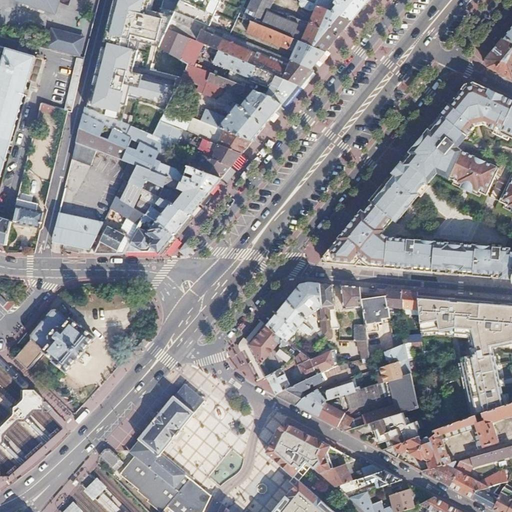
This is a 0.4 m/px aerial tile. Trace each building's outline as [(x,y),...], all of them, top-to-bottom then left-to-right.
[(8,0),(53,14),(56,2),(57,0),(8,0)] [(252,0),(243,19),(325,52),(351,20),(303,0),(252,0)] [(303,0),(351,20),(368,0),(339,0),(341,1),(337,6),(329,0),(303,0)] [(173,20),(168,31),(202,44),(207,47),(298,85),(311,69),(291,61),(176,14),(173,20)] [(243,19),(243,23),(242,25),(250,27),(247,33),(295,53),(291,61),(311,69),(325,52),(243,19)] [(511,27),(502,38),(511,42),(511,27)] [(82,36),(48,28),(42,47),(76,56),(82,36)] [(160,48),(159,49),(192,66),(202,44),(168,31),(160,48)] [(494,48),(485,59),(486,63),(487,67),(511,78),(511,42),(502,38),(494,48)] [(0,78),(8,50),(0,47),(0,78)] [(207,47),(205,52),(216,57),(213,63),(239,74),(239,76),(288,97),(298,85),(207,47)] [(0,78),(0,90),(24,98),(36,58),(8,50),(0,78)] [(74,57),(62,111),(66,110),(69,112),(81,58),(74,57)] [(192,66),(185,72),(182,79),(205,88),(203,94),(213,98),(220,97),(221,94),(223,95),(226,90),(240,96),(239,98),(246,101),(241,106),(239,105),(234,103),(230,107),(228,105),(223,110),(229,115),(227,118),(206,110),(201,121),(225,131),(252,141),(256,137),(282,105),(273,98),(192,66)] [(465,85),(322,261),(324,265),(472,278),(511,282),(511,279),(511,100),(473,83),(465,85)] [(0,243),(6,245),(11,222),(0,218),(0,176),(24,98),(0,90),(0,243)] [(43,105),(41,112),(51,114),(53,108),(43,105)] [(85,107),(83,115),(126,136),(131,127),(85,107)] [(150,112),(140,131),(150,134),(148,138),(161,144),(162,142),(170,145),(172,143),(153,136),(159,124),(160,121),(162,118),(150,112)] [(162,118),(160,121),(167,124),(188,132),(207,140),(242,154),(252,141),(225,131),(223,135),(165,112),(162,118)] [(83,115),(77,143),(97,151),(131,163),(138,166),(158,174),(161,165),(161,163),(155,161),(158,152),(166,156),(170,145),(162,142),(161,144),(148,138),(150,134),(140,131),(131,127),(126,136),(83,115)] [(159,124),(153,136),(172,143),(182,147),(188,132),(167,124),(166,126),(159,124)] [(194,144),(191,150),(194,152),(231,166),(242,154),(207,140),(204,148),(194,144)] [(77,143),(73,158),(92,165),(97,151),(77,143)] [(189,161),(187,165),(188,166),(196,169),(196,170),(221,179),(231,167),(231,166),(194,152),(192,156),(200,159),(198,164),(189,161)] [(242,154),(231,166),(236,170),(246,158),(242,154)] [(131,163),(123,178),(126,179),(130,182),(138,166),(131,163)] [(161,165),(158,174),(167,177),(171,178),(209,193),(217,184),(185,173),(185,174),(161,165)] [(138,166),(130,182),(192,215),(209,193),(171,178),(168,185),(181,190),(183,189),(186,190),(183,194),(180,193),(178,195),(174,193),(171,196),(159,189),(167,177),(158,174),(138,166)] [(188,166),(185,173),(217,184),(221,179),(196,170),(196,169),(188,166)] [(108,226),(94,254),(123,254),(144,214),(133,207),(121,199),(130,182),(126,179),(111,208),(127,220),(122,229),(118,227),(116,230),(108,226)] [(130,182),(121,199),(133,207),(140,193),(157,203),(156,204),(161,208),(165,208),(166,207),(167,208),(163,214),(158,211),(155,213),(151,210),(147,216),(163,227),(174,236),(192,215),(130,182)] [(17,199),(11,221),(39,228),(42,213),(35,211),(37,204),(17,199)] [(60,214),(53,240),(88,247),(91,247),(103,223),(60,214)] [(144,214),(123,254),(159,254),(174,236),(163,227),(147,216),(144,214)] [(174,236),(159,254),(167,254),(179,240),(174,236)] [(300,286),(286,303),(309,323),(322,338),(322,336),(323,335),(323,328),(319,329),(317,318),(311,312),(322,305),(320,285),(310,284),(300,286)] [(333,286),(320,285),(322,305),(324,320),(322,320),(323,328),(323,335),(325,335),(326,337),(328,339),(331,339),(333,337),(331,320),(337,319),(333,286)] [(361,288),(342,287),(345,310),(363,308),(362,295),(361,288)] [(402,292),(387,291),(388,302),(389,308),(403,309),(402,292)] [(418,293),(402,292),(403,309),(415,310),(415,315),(419,316),(419,314),(418,296),(418,293)] [(380,301),(362,295),(363,308),(365,326),(366,328),(374,327),(373,324),(383,323),(382,320),(380,303),(380,301)] [(511,304),(418,296),(419,314),(419,316),(420,333),(468,337),(471,356),(459,358),(470,418),(472,417),(474,416),(481,414),(494,410),(503,407),(491,349),(511,342),(511,304)] [(388,302),(380,303),(382,320),(390,319),(389,308),(388,302)] [(286,303),(270,324),(289,340),(297,329),(307,336),(313,340),(316,336),(322,340),(322,338),(309,323),(286,303)] [(32,340),(16,359),(28,370),(44,351),(54,360),(53,361),(66,372),(78,358),(79,359),(83,354),(86,351),(85,350),(96,337),(83,325),(81,326),(71,317),(69,319),(57,309),(52,309),(31,335),(31,338),(32,340)] [(244,347),(263,324),(259,321),(239,346),(243,349),(244,347)] [(262,333),(267,327),(263,324),(244,347),(243,349),(243,350),(251,347),(262,333)] [(270,324),(267,327),(286,343),(289,340),(270,324)] [(365,326),(355,326),(356,341),(360,341),(367,341),(366,328),(365,326)] [(262,333),(251,347),(267,377),(280,368),(294,358),(298,366),(311,360),(286,343),(267,327),(262,333)] [(316,336),(313,340),(318,344),(322,340),(316,336)] [(406,337),(392,339),(393,349),(404,345),(407,344),(406,337)] [(367,341),(360,341),(361,359),(363,359),(369,357),(367,341)] [(407,344),(404,345),(408,358),(413,358),(410,348),(409,344),(407,344)] [(393,349),(384,352),(386,360),(388,360),(390,365),(398,362),(408,358),(404,345),(393,349)] [(251,347),(243,350),(260,381),(267,377),(251,347)] [(331,352),(311,360),(317,375),(324,372),(339,365),(338,362),(334,364),(331,352)] [(0,365),(7,372),(11,367),(0,356),(0,365)] [(294,358),(280,368),(282,371),(294,364),(296,367),(298,366),(294,358)] [(311,360),(298,366),(306,381),(317,375),(311,360)] [(390,365),(379,368),(382,375),(384,383),(411,374),(413,374),(415,373),(414,368),(401,369),(398,362),(390,365)] [(339,365),(324,372),(326,378),(336,373),(336,372),(348,368),(347,363),(339,365)] [(280,368),(267,377),(277,396),(297,385),(296,383),(290,386),(282,371),(280,368)] [(297,385),(277,396),(277,397),(296,407),(304,398),(302,392),(310,388),(309,386),(313,384),(314,386),(327,380),(326,378),(324,372),(317,375),(306,381),(297,385)] [(351,422),(345,432),(367,425),(371,424),(403,414),(419,409),(411,374),(384,383),(379,384),(358,391),(346,395),(351,409),(395,395),(397,405),(362,417),(351,422)] [(304,398),(296,407),(318,418),(330,401),(331,399),(334,399),(346,395),(358,391),(355,382),(327,391),(327,395),(323,396),(316,390),(304,398)] [(135,458),(119,477),(133,489),(133,490),(147,502),(146,503),(157,511),(162,511),(166,508),(170,511),(204,511),(207,507),(211,499),(161,456),(182,431),(204,403),(201,400),(185,386),(175,398),(173,397),(139,440),(140,441),(130,454),(135,458)] [(42,409),(42,405),(42,402),(43,399),(43,396),(36,389),(30,390),(27,390),(23,391),(22,400),(22,402),(31,411),(33,411),(42,409)] [(330,401),(318,418),(338,429),(344,416),(344,415),(330,401)] [(388,449),(381,452),(397,460),(400,453),(405,452),(406,451),(428,462),(447,456),(442,441),(472,431),(478,450),(498,443),(492,424),(511,416),(511,403),(503,407),(494,410),(481,414),(484,422),(477,424),(474,416),(472,417),(470,418),(468,418),(446,426),(435,431),(436,434),(430,439),(428,438),(425,438),(423,441),(421,441),(420,437),(388,449)] [(403,414),(371,424),(381,429),(377,437),(377,438),(380,437),(382,444),(386,442),(388,449),(420,437),(415,424),(407,426),(403,414)] [(344,416),(338,429),(344,432),(345,432),(351,422),(344,416)] [(275,432),(265,455),(292,478),(303,466),(294,453),(303,435),(282,423),(275,432)] [(371,424),(367,425),(370,433),(375,432),(377,437),(381,429),(371,424)] [(303,435),(294,453),(303,466),(307,462),(299,453),(308,437),(303,435)] [(308,437),(299,453),(307,462),(309,465),(321,475),(345,466),(354,462),(308,437)] [(457,473),(449,488),(472,500),(475,493),(484,493),(496,488),(498,486),(504,484),(507,482),(508,482),(502,472),(479,483),(467,477),(471,468),(511,457),(511,451),(511,447),(459,463),(457,473)] [(105,451),(103,453),(101,456),(114,467),(115,466),(121,459),(111,451),(105,451)] [(428,462),(426,462),(430,470),(451,465),(448,456),(447,456),(428,462)] [(424,471),(423,474),(449,488),(457,473),(455,472),(457,463),(451,465),(430,470),(424,471)] [(345,466),(321,475),(336,488),(354,482),(345,466)] [(372,467),(362,471),(366,478),(383,472),(372,467)] [(354,482),(336,488),(344,495),(375,484),(377,486),(381,488),(401,482),(383,472),(366,478),(354,482)] [(107,488),(97,478),(84,490),(95,500),(107,488)] [(332,511),(298,481),(293,487),(321,511),(332,511)] [(497,501),(492,510),(495,511),(511,511),(511,488),(506,485),(502,490),(497,501)] [(377,486),(346,497),(349,499),(367,493),(374,491),(381,488),(377,486)] [(321,511),(293,487),(277,508),(281,511),(321,511)] [(475,493),(472,500),(492,510),(497,501),(490,497),(492,493),(497,490),(496,488),(484,493),(475,493)] [(409,491),(390,498),(393,508),(393,511),(405,511),(415,509),(409,491)] [(372,506),(367,493),(349,499),(362,511),(384,511),(384,510),(381,502),(372,506)] [(434,499),(420,506),(427,510),(430,511),(454,511),(455,510),(434,499)] [(81,511),(73,503),(63,511),(81,511)]
